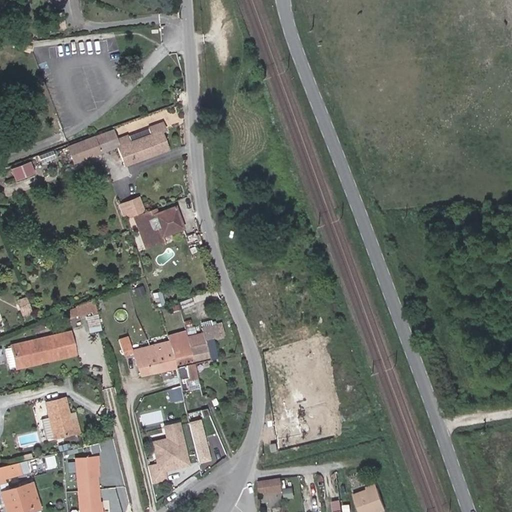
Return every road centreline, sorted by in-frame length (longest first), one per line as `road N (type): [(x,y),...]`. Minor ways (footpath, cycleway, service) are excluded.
road 1 (tertiary): [(314,0),(510,511)]
road 2 (tertiary): [(281,0),(438,425)]
road 3 (unclassified): [(186,0),(201,205),(264,390),(258,439)]
road 4 (unknown): [(110,356),(154,511)]
